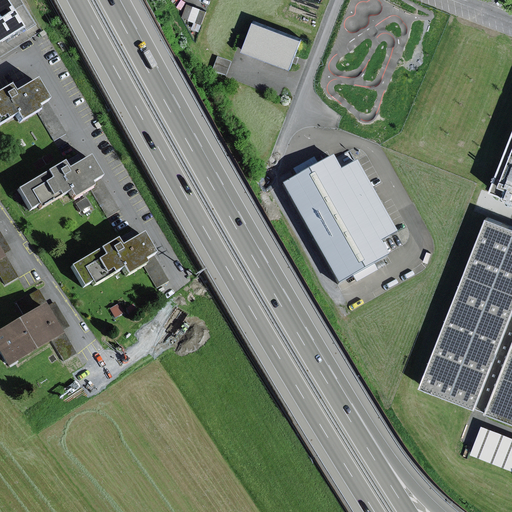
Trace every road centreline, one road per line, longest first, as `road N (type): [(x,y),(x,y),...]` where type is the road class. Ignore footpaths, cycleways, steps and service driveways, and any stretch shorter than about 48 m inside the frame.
road 1 (motorway): [(79,0),(226,266),(376,511)]
road 2 (motorway): [(315,359),(109,0)]
road 3 (motorway): [(432,511),(357,404),(315,359)]
road 4 (motorway): [(409,511),(315,359)]
road 5 (residential): [(0,210),(89,342)]
